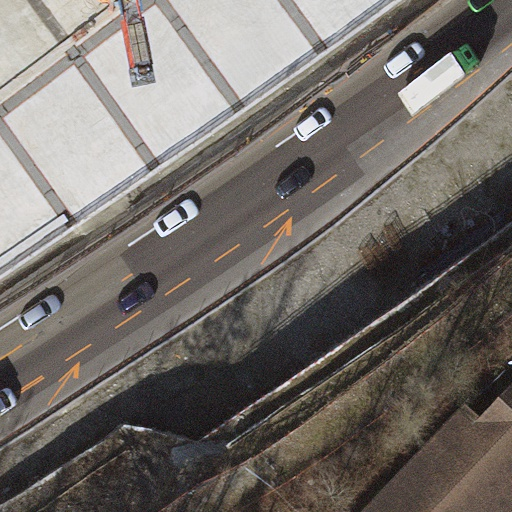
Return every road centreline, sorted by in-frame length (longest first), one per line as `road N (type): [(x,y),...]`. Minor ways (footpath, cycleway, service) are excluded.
road 1 (motorway): [(500,0),(0,395)]
road 2 (motorway): [(0,176),(281,0)]
